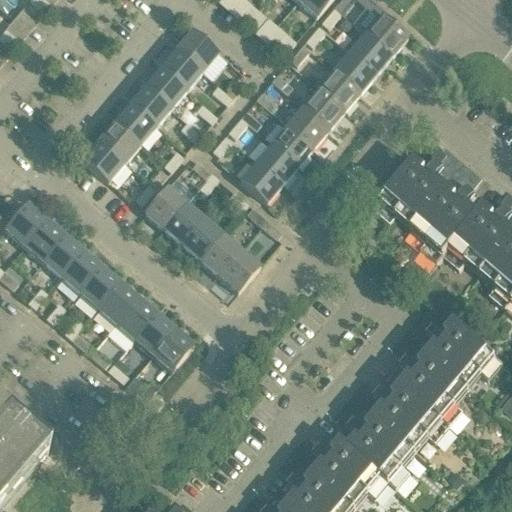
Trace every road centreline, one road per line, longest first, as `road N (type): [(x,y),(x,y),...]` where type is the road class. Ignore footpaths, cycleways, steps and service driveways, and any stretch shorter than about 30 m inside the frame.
road 1 (residential): [(246,349),(412,104)]
road 2 (residential): [(27,173),(246,349)]
road 3 (residential): [(27,173),(180,0)]
road 4 (residential): [(108,511),(246,349)]
road 5 (residential): [(93,0),(0,105)]
road 6 (residential): [(511,179),(412,104)]
